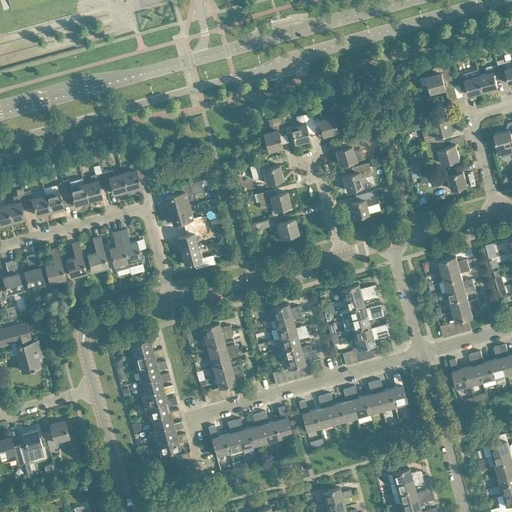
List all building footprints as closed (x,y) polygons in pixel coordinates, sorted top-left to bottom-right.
[(511,82),(511,65),(510,59),(504,61),(503,58),(497,60),(498,64),(502,77),(508,76),(510,83),(511,82)] [(457,97),(452,79),(448,63),(433,67),(435,73),(427,75),(427,77),(421,79),(423,86),(429,84),(430,85),(429,85),(429,87),(430,86),(431,92),(445,88),(448,100),(457,97)] [(496,79),(502,77),(498,64),(486,67),(488,72),(479,74),(484,90),(498,86),(496,79)] [(484,90),(479,74),(478,69),(468,72),(470,77),(465,78),(464,73),(457,75),(461,88),(467,87),(469,94),(484,90)] [(320,109),(310,112),(315,131),(321,129),(323,135),(337,131),(333,115),(322,118),(320,109)] [(308,133),(315,131),(310,112),(296,116),(298,124),(291,126),(295,143),(310,139),(308,133)] [(373,122),(372,117),(371,114),(363,117),(365,124),(373,122)] [(279,135),(286,133),(281,115),(268,119),(271,130),(264,132),(268,150),(282,146),(279,135)] [(423,133),(426,145),(440,141),(438,136),(452,132),(448,117),(425,124),(427,132),(423,133)] [(511,134),(511,135),(510,129),(494,133),(496,139),(490,140),(493,150),(499,149),(500,154),(510,151),(511,151),(511,134)] [(370,146),(367,134),(341,140),(343,148),(335,150),(339,164),(343,163),(345,163),(345,162),(364,157),(361,149),(370,146)] [(456,144),(445,146),(441,147),(440,141),(426,145),(425,146),(428,158),(440,155),(442,163),(459,158),(456,144)] [(131,170),(122,172),(127,189),(141,186),(138,177),(144,175),(140,161),(129,164),(131,170)] [(283,178),(280,164),(269,167),(268,161),(250,165),(254,178),(265,175),(267,182),(283,178)] [(371,175),(368,162),(351,167),(352,173),(342,176),(346,190),(363,185),(360,177),(371,175)] [(100,188),(105,186),(102,172),(101,172),(99,166),(94,167),(95,173),(90,175),(92,180),(84,183),(89,200),(102,196),(100,188)] [(467,184),(463,171),(458,172),(456,166),(435,172),(438,185),(450,181),(452,189),(467,184)] [(127,189),(122,172),(114,174),(113,169),(102,172),(105,186),(111,185),(114,193),(127,189)] [(89,200),(84,183),(71,186),(69,181),(63,182),(67,197),(73,195),(75,204),(89,200)] [(69,205),(67,197),(63,182),(62,182),(57,184),(58,190),(45,193),(50,211),(63,207),(63,206),(69,205)] [(195,189),(194,182),(177,186),(179,193),(166,196),(170,209),(189,205),(186,195),(192,193),(191,190),(195,189)] [(291,205),(287,191),(277,194),(275,188),(257,192),(261,205),(272,202),(274,210),(291,205)] [(366,205),(379,202),(375,189),(355,194),(357,201),(350,202),(352,209),(351,210),(353,215),(354,215),(354,216),(368,212),(366,205)] [(50,211),(45,193),(32,197),(30,191),(24,193),(28,207),(34,206),(36,214),(50,211)] [(23,209),(28,207),(24,193),(13,196),(15,202),(7,204),(11,221),(25,217),(23,209)] [(0,224),(11,221),(7,204),(0,205),(0,224)] [(192,217),(189,205),(170,209),(174,223),(184,221),(185,227),(205,222),(203,215),(192,217)] [(274,224),(272,217),(255,222),(257,228),(274,224)] [(298,232),(294,218),(277,222),(281,237),(283,236),(283,237),(287,236),(287,235),(298,232)] [(207,230),(205,222),(185,227),(187,235),(177,237),(181,250),(198,246),(195,233),(207,230)] [(136,240),(132,241),(129,242),(126,228),(119,230),(129,265),(141,262),(140,257),(141,257),(136,240)] [(129,265),(119,230),(113,232),(116,245),(109,248),(113,264),(114,264),(115,269),(129,265)] [(107,265),(99,236),(93,237),(97,251),(87,253),(92,270),(107,265)] [(78,241),(72,243),(76,257),(66,259),(70,276),(86,271),(78,242),(79,242),(78,241)] [(201,258),(198,246),(181,250),(184,264),(194,261),(196,268),(215,263),(213,254),(201,258)] [(57,248),(57,247),(51,249),(54,263),(46,265),(50,281),(65,277),(60,258),(57,248)] [(36,253),(35,253),(28,255),(31,269),(24,270),(27,281),(27,283),(28,283),(29,287),(44,283),(36,253)] [(439,261),(442,271),(469,264),(467,258),(458,261),(456,256),(439,261)] [(23,288),(15,259),(7,261),(11,274),(3,276),(8,293),(23,288)] [(470,269),(469,264),(442,271),(444,281),(462,276),(461,272),(470,269)] [(505,285),(503,275),(496,277),(499,290),(504,288),(504,286),(505,285)] [(463,280),(462,276),(444,281),(447,291),(474,283),(472,278),(463,280)] [(376,289),(375,283),(360,288),(358,283),(341,288),(344,298),(376,289)] [(475,289),(474,283),(447,291),(450,301),(468,296),(467,291),(475,289)] [(363,299),(378,295),(376,289),(344,298),(346,308),(364,303),(363,299)] [(469,300),(468,296),(450,301),(453,311),(479,303),(478,298),(469,300)] [(271,307),(274,317),(301,310),(299,305),(290,307),(289,302),(271,307)] [(343,320),(382,309),(380,303),(365,307),(364,303),(346,308),(340,310),(343,320)] [(481,309),(479,303),(453,311),(455,321),(457,320),(462,319),(468,317),(473,316),(472,311),(481,309)] [(368,319),(383,315),(382,309),(343,320),(346,330),(352,328),(370,323),(368,319)] [(302,315),(301,310),(274,317),(277,327),(294,322),(293,318),(302,315)] [(471,329),(468,317),(462,319),(466,330),(471,329)] [(466,330),(462,319),(457,320),(460,332),(466,330)] [(457,320),(455,321),(451,322),(454,333),(460,332),(457,320)] [(40,365),(33,341),(31,342),(26,322),(0,329),(0,344),(18,340),(19,345),(16,346),(23,370),(32,367),(33,369),(35,368),(35,367),(40,365)] [(202,326),(205,336),(232,329),(230,324),(221,326),(219,322),(202,326)] [(295,327),(294,322),(277,327),(279,335),(277,336),(277,338),(306,330),(305,324),(295,327)] [(454,333),(451,322),(446,323),(449,335),(454,333)] [(355,338),(387,329),(386,324),(371,328),(370,323),(352,328),(355,338)] [(449,335),(446,323),(440,325),(443,337),(449,335)] [(189,329),(191,338),(200,335),(198,327),(189,329)] [(233,335),(232,329),(205,336),(207,346),(225,342),(224,337),(233,335)] [(374,338),(389,334),(387,329),(355,338),(357,348),(359,348),(364,346),(370,344),(375,343),(374,338)] [(308,335),(306,330),(277,338),(278,339),(280,339),(282,347),(300,342),(298,338),(308,335)] [(151,345),(161,342),(159,335),(130,343),(134,355),(153,349),(151,345)] [(226,346),(225,342),(207,346),(210,356),(237,349),(236,343),(226,346)] [(301,347),(300,342),(282,347),(285,356),(312,349),(310,344),(301,347)] [(380,354),(377,342),(375,343),(370,344),(373,356),(380,354)] [(511,353),(509,354),(506,343),(500,345),(507,374),(511,372),(511,353)] [(373,356),(370,344),(364,346),(367,357),(373,356)] [(507,374),(500,345),(494,347),(497,357),(490,359),(496,380),(498,379),(498,377),(507,374)] [(367,357),(364,346),(359,348),(362,359),(367,357)] [(155,356),(164,354),(162,347),(153,350),(153,349),(134,355),(137,367),(156,361),(155,356)] [(304,357),(307,356),(311,356),(311,357),(317,356),(315,348),(312,349),(285,356),(288,367),(290,367),(295,365),(301,363),(305,362),(304,357)] [(359,348),(357,348),(353,349),(357,360),(362,359),(359,348)] [(239,354),(237,349),(210,356),(213,366),(230,361),(229,357),(239,354)] [(357,360),(353,349),(348,350),(351,362),(357,360)] [(351,362),(348,350),(342,352),(345,363),(351,362)] [(496,380),(490,359),(484,361),(481,350),(474,352),(482,381),(493,378),(494,380),(496,380)] [(482,381),(474,352),(469,353),(472,364),(465,366),(471,387),(473,386),(472,384),(482,381)] [(471,387),(465,366),(459,368),(456,357),(449,359),(457,388),(468,385),(468,387),(471,387)] [(158,369),(167,366),(165,359),(156,362),(156,361),(137,367),(140,379),(160,374),(158,369)] [(232,366),(230,361),(213,366),(216,376),(243,369),(241,363),(232,366)] [(311,373),(308,361),(305,362),(301,363),(304,375),(311,373)] [(304,375),(301,363),(295,365),(299,377),(304,375)] [(299,377),(295,365),(290,367),(293,378),(299,377)] [(293,378),(290,367),(288,367),(284,368),(287,380),(293,378)] [(287,380),(284,368),(278,370),(281,381),(287,380)] [(244,374),(243,369),(216,376),(218,386),(220,386),(226,384),(232,383),(236,381),(235,377),(244,374)] [(281,381),(278,370),(272,371),(275,383),(281,381)] [(161,381),(171,378),(169,371),(160,374),(140,379),(144,391),(163,386),(161,381)] [(407,401),(399,373),(393,374),(396,385),(389,387),(395,408),(397,407),(396,404),(407,401)] [(395,408),(389,387),(383,389),(380,378),(374,380),(382,409),(392,406),(393,408),(395,408)] [(382,409),(374,380),(368,381),(371,392),(364,394),(370,415),(372,414),(371,411),(382,409)] [(165,393),(174,390),(172,383),(163,386),(144,391),(147,403),(166,398),(165,393)] [(235,394),(232,383),(226,384),(229,396),(235,394)] [(229,396),(226,384),(220,386),(224,397),(229,396)] [(370,415),(364,394),(358,396),(354,385),(348,387),(357,415),(367,413),(367,415),(370,415)] [(224,397),(220,386),(218,386),(214,387),(218,399),(224,397)] [(124,388),(124,396),(136,395),(135,387),(124,388)] [(218,399),(214,387),(209,389),(212,401),(218,399)] [(357,415),(348,387),(343,388),(346,399),(339,401),(345,421),(347,421),(346,418),(357,415)] [(212,401),(209,389),(203,391),(206,402),(212,401)] [(345,421),(339,401),(333,403),(330,392),(323,394),(332,422),(342,420),(343,422),(345,421)] [(332,422),(323,394),(317,395),(321,406),(314,408),(320,429),(322,428),(321,425),(332,422)] [(168,405),(177,403),(175,396),(166,398),(147,403),(150,415),(170,410),(168,405)] [(320,429),(314,408),(308,410),(304,399),(298,401),(306,429),(317,426),(318,429),(320,429)] [(284,405),(283,405),(278,406),(281,417),(274,419),(280,440),(282,439),(281,436),(292,434),(284,405)] [(172,417),(181,415),(179,408),(170,410),(150,415),(154,428),(173,422),(172,417)] [(280,440),(274,419),(268,421),(265,410),(258,412),(267,441),(277,438),(278,440),(280,440)] [(267,441),(258,412),(252,413),(255,425),(249,426),(254,447),(257,446),(256,444),(267,441)] [(254,447),(249,426),(243,428),(240,417),(233,419),(242,448),(252,445),(252,447),(254,447)] [(242,448),(233,419),(227,420),(231,432),(224,433),(230,454),(232,453),(231,451),(242,448)] [(64,420),(50,424),(51,430),(45,432),(50,448),(56,446),(55,440),(69,436),(64,420)] [(175,430),(184,427),(182,420),(173,423),(173,422),(154,428),(157,440),(176,435),(175,430)] [(230,454),(224,433),(218,435),(215,424),(208,426),(216,455),(226,452),(227,454),(230,454)] [(37,428),(22,432),(25,442),(20,443),(24,462),(37,458),(34,449),(42,446),(37,428)] [(178,442),(187,439),(185,432),(176,435),(157,440),(161,453),(180,447),(178,442)] [(13,445),(11,435),(3,437),(3,436),(0,436),(0,455),(7,454),(9,461),(17,458),(18,464),(25,463),(24,462),(20,443),(13,445)] [(511,449),(511,442),(508,444),(507,440),(490,444),(493,455),(511,449)] [(511,457),(511,455),(511,454),(511,449),(493,455),(496,464),(511,460),(511,457)] [(190,457),(189,451),(177,454),(179,460),(190,457)] [(489,451),(481,453),(485,467),(493,465),(489,451)] [(192,463),(190,457),(179,460),(180,466),(192,463)] [(511,460),(496,464),(499,474),(511,470),(511,460)] [(193,469),(192,463),(180,466),(182,472),(193,469)] [(392,472),(395,482),(422,475),(420,469),(411,472),(410,467),(392,472)] [(195,474),(193,469),(182,472),(183,478),(195,474)] [(511,470),(499,474),(502,484),(511,481),(511,470)] [(197,480),(195,474),(183,478),(185,483),(197,480)] [(423,480),(422,475),(395,482),(398,492),(415,487),(414,483),(423,480)] [(483,484),(484,489),(498,485),(496,480),(483,484)] [(511,491),(511,481),(502,484),(504,494),(511,491)] [(322,491),(325,501),(352,494),(352,493),(351,488),(341,491),(340,486),(322,491)] [(433,493),(431,487),(416,491),(415,487),(398,492),(400,501),(433,493)] [(487,499),(501,496),(499,490),(486,493),(487,499)] [(344,502),(359,497),(358,492),(352,493),(352,494),(325,501),(328,511),(345,506),(344,502)] [(419,502),(434,498),(433,493),(400,501),(403,511),(420,507),(419,502)] [(304,498),(307,507),(322,503),(320,494),(304,498)]
